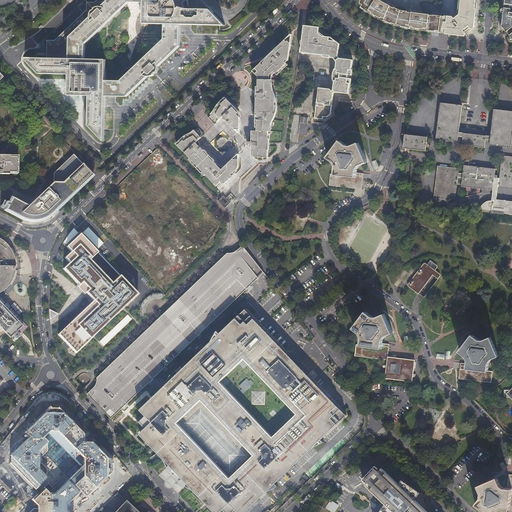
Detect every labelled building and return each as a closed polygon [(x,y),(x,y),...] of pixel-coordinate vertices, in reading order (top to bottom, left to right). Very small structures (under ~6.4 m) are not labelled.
[(226,26),(211,11),(185,10),(175,0),(102,0),(66,35),(65,58),(46,57),(24,56),(40,73),(68,75),(68,95),(89,95),(89,125),(105,140),(105,96),(127,96),(148,77),(163,63),(180,47),(180,25),(226,26)] [(438,33),(439,33),(441,17),(435,16),(433,16),(433,17),(429,16),(429,15),(417,14),(417,13),(413,13),(412,13),(412,14),(408,13),(408,12),(404,12),(404,13),(402,13),(400,12),(397,11),(397,10),(394,9),(390,8),(390,7),(389,6),(386,4),(385,4),(377,0),(359,0),(360,4),(362,6),(360,9),(363,11),(364,11),(367,13),(367,14),(370,15),(371,14),(374,16),(377,17),(380,19),(380,20),(383,22),(383,21),(387,22),(387,23),(391,25),(391,23),(394,25),(397,26),(401,27),(400,28),(404,29),(404,28),(409,29),(412,30),(412,29),(416,29),(419,30),(423,31),(423,32),(427,32),(427,31),(431,32),(431,33),(433,33),(438,33)] [(474,29),(475,23),(475,22),(475,18),(474,18),(475,11),(476,11),(477,3),(476,2),(477,0),(461,0),(460,0),(459,0),(458,8),(460,8),(459,16),(454,20),(452,17),(445,17),(441,17),(439,33),(451,35),(451,34),(452,34),(452,36),(455,36),(462,37),(462,36),(465,34),(471,30),(473,29),(474,29)] [(511,0),(504,0),(504,2),(502,19),(501,24),(506,30),(511,36),(511,37),(511,0)] [(337,65),(340,63),(339,62),(340,48),(337,45),(321,43),(321,41),(319,40),(319,32),(317,31),(316,31),(316,30),(315,30),(314,29),(313,29),(312,29),(311,29),(310,29),(309,29),(309,30),(304,29),(301,53),(305,56),(323,59),(328,59),(328,61),(335,62),(337,65)] [(288,64),(292,43),(289,39),(281,46),(283,48),(281,51),(280,50),(273,56),(269,61),(270,62),(267,64),(265,62),(253,73),(259,79),(259,99),(259,104),(257,104),(257,115),(258,115),(258,119),(258,133),(255,134),(255,144),(251,144),(250,144),(250,145),(249,146),(249,147),(249,148),(250,148),(251,149),(254,148),(254,159),(269,160),(269,153),(270,152),(271,141),(270,140),(270,133),(272,133),(274,124),(275,120),(276,116),(277,112),(278,108),(278,104),(277,99),(276,94),(274,89),(273,83),(270,82),(270,79),(271,79),(275,75),(277,77),(287,67),(286,65),(288,64)] [(340,63),(337,65),(337,73),(335,73),(333,84),(336,85),(334,94),(336,97),(349,98),(350,87),(352,87),(352,83),(348,82),(346,82),(347,78),(348,79),(352,79),(353,75),(352,75),(353,65),(340,63)] [(334,98),(336,97),(334,94),(332,94),(319,92),(318,106),(318,107),(319,107),(318,110),(317,110),(316,122),(323,123),(324,121),(328,122),(331,119),(331,118),(332,114),(331,114),(332,104),(333,105),(334,98)] [(231,124),(230,125),(234,129),(241,129),(241,119),(239,117),(241,115),(226,99),(218,107),(217,108),(216,110),(215,113),(215,112),(211,115),(212,117),(210,119),(217,127),(224,120),(226,122),(227,120),(231,124)] [(462,105),(441,102),(436,138),(458,141),(458,136),(460,127),(462,105)] [(511,148),(511,143),(511,110),(494,109),(491,131),(490,140),(490,145),(511,148)] [(463,127),(460,127),(458,136),(463,136),(462,145),(485,148),(486,140),(490,140),(491,131),(486,130),(463,127)] [(198,147),(200,146),(199,143),(206,137),(199,129),(192,135),(191,134),(178,145),(185,153),(188,155),(192,160),(191,161),(194,164),(195,163),(205,173),(204,175),(206,177),(207,176),(219,188),(223,185),(224,185),(226,182),(228,182),(229,186),(230,186),(243,171),(243,170),(241,169),(241,163),(232,161),(223,169),(221,168),(219,169),(216,166),(216,165),(214,162),(205,153),(203,151),(202,151),(198,147)] [(428,136),(405,133),(403,148),(426,151),(428,136)] [(356,177),(357,172),(357,168),(359,166),(368,162),(360,143),(352,146),(348,146),(341,140),(328,157),(335,162),(336,166),(335,174),(356,177)] [(206,152),(205,153),(214,162),(215,161),(206,152)] [(11,196),(9,201),(8,201),(7,201),(6,201),(6,202),(5,202),(5,203),(5,204),(6,204),(6,205),(7,205),(4,209),(24,219),(26,220),(29,220),(30,221),(31,221),(34,221),(35,221),(38,221),(41,220),(42,220),(45,219),(46,219),(49,217),(50,217),(52,215),(53,215),(94,176),(73,154),(54,173),(53,182),(29,205),(11,196)] [(0,172),(2,172),(2,174),(9,174),(9,173),(10,172),(16,172),(18,168),(18,167),(18,166),(18,162),(18,161),(18,160),(17,157),(10,157),(10,155),(0,155),(0,172)] [(471,160),(471,159),(461,161),(462,161),(464,161),(464,164),(463,173),(459,172),(459,168),(437,165),(433,196),(455,199),(457,183),(462,184),(461,186),(466,187),(467,196),(465,196),(465,197),(475,195),(482,193),(482,192),(480,193),(479,189),(493,190),(492,200),(487,201),(483,203),(480,208),(474,207),(473,208),(474,208),(491,211),(491,213),(495,213),(495,212),(503,212),(505,213),(509,214),(511,215),(511,214),(511,201),(505,200),(506,200),(504,200),(496,199),(498,187),(511,188),(511,156),(502,155),(499,178),(497,178),(497,175),(495,175),(496,168),(469,165),(469,160),(471,160)] [(195,163),(194,164),(204,175),(205,173),(195,163)] [(356,177),(335,174),(331,174),(329,185),(362,189),(364,173),(357,172),(356,177)] [(181,179),(176,173),(172,177),(177,182),(181,179)] [(222,195),(217,200),(224,208),(230,203),(222,195)] [(83,232),(98,248),(103,243),(88,227),(83,232)] [(93,300),(58,334),(76,353),(138,293),(80,234),(66,247),(71,251),(65,258),(69,262),(63,269),(84,291),(93,300)] [(0,293),(3,291),(6,289),(9,286),(12,282),(14,278),(15,274),(16,270),(16,265),(16,261),(15,257),(14,255),(11,249),(9,245),(6,242),(2,240),(0,238),(0,293)] [(440,274),(425,263),(424,263),(408,285),(408,286),(415,291),(415,292),(417,294),(417,293),(418,293),(432,274),(438,278),(440,275),(440,274)] [(0,327),(10,338),(17,332),(18,333),(21,332),(28,327),(27,325),(21,319),(20,319),(20,318),(17,314),(15,314),(15,312),(12,309),(10,309),(10,305),(8,303),(5,304),(5,302),(2,298),(0,298),(0,327)] [(59,313),(51,309),(51,319),(59,313)] [(279,486),(276,483),(313,448),(325,442),(322,439),(347,415),(293,358),(246,309),(221,333),(218,330),(211,342),(197,356),(175,377),(172,374),(165,386),(141,409),(147,415),(141,421),(146,427),(140,432),(159,452),(180,474),(207,503),(216,511),(221,511),(225,509),(227,511),(234,511),(237,511),(238,511),(246,511),(267,493),(279,486)] [(362,336),(361,344),(381,347),(382,342),(382,339),(385,336),(393,332),(385,313),(377,317),(372,316),(366,311),(354,328),(360,333),(362,336)] [(128,314),(100,341),(104,346),(132,319),(128,314)] [(467,369),(488,371),(488,363),(491,360),(499,356),(491,337),(483,340),(478,340),(472,335),(460,352),(467,357),(468,360),(468,364),(467,369)] [(381,347),(361,344),(356,344),(355,355),(387,359),(387,356),(389,343),(382,342),(381,347)] [(414,360),(387,356),(387,359),(384,377),(412,381),(414,360)] [(491,371),(488,371),(467,369),(468,364),(461,363),(459,379),(490,383),(491,371)] [(30,437),(11,455),(12,464),(36,489),(48,478),(47,477),(49,469),(44,463),(41,463),(41,460),(45,460),(50,455),(51,445),(47,441),(54,435),(61,433),(79,451),(78,460),(83,464),(86,465),(84,473),(80,471),(75,476),(76,480),(73,483),(66,475),(53,487),(49,483),(33,499),(39,506),(39,508),(34,508),(29,511),(67,511),(66,506),(81,492),(83,494),(83,493),(85,495),(84,496),(86,498),(113,473),(113,464),(93,442),(85,442),(84,441),(85,441),(85,433),(61,409),(51,408),(26,432),(30,437)] [(385,503),(394,511),(427,511),(415,500),(398,484),(381,468),(379,470),(378,469),(379,468),(375,465),(363,479),(366,482),(366,481),(368,482),(366,484),(385,503)] [(278,482),(281,485),(288,479),(285,475),(278,482)] [(501,508),(508,509),(511,488),(507,487),(503,487),(500,485),(497,477),(478,485),(481,493),(481,496),(475,503),(486,511),(494,511),(497,509),(501,508)] [(401,480),(398,484),(415,500),(420,492),(401,480)] [(0,510),(14,497),(0,483),(0,510)] [(325,508),(331,511),(334,511),(339,505),(329,500),(325,508)] [(137,511),(128,502),(118,511),(137,511)] [(394,511),(385,503),(381,509),(380,509),(379,509),(379,510),(378,510),(378,511),(379,511),(378,511),(394,511)]
